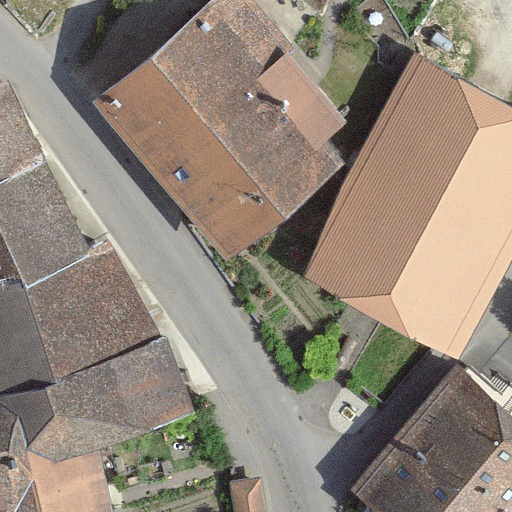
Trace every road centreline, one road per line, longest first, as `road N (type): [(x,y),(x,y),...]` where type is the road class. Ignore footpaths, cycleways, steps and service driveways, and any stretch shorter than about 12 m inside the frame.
road 1 (tertiary): [(0,46),(253,371),(282,423),(295,497)]
road 2 (unclassified): [(511,286),(362,450),(295,497)]
